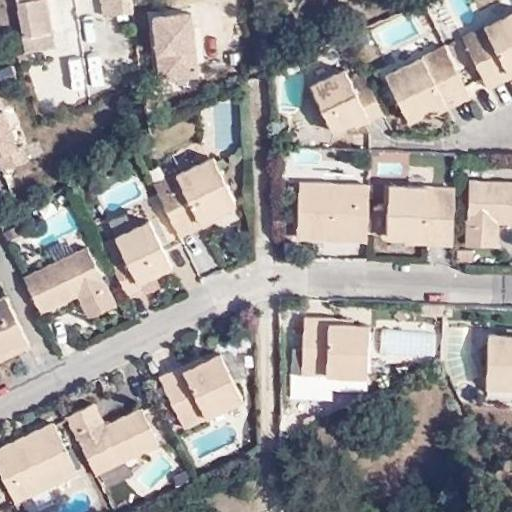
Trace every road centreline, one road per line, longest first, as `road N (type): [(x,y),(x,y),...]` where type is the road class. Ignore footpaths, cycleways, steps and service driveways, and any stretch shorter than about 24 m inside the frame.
road 1 (residential): [(0,413),(271,280),(511,289)]
road 2 (track): [(262,0),(276,511)]
